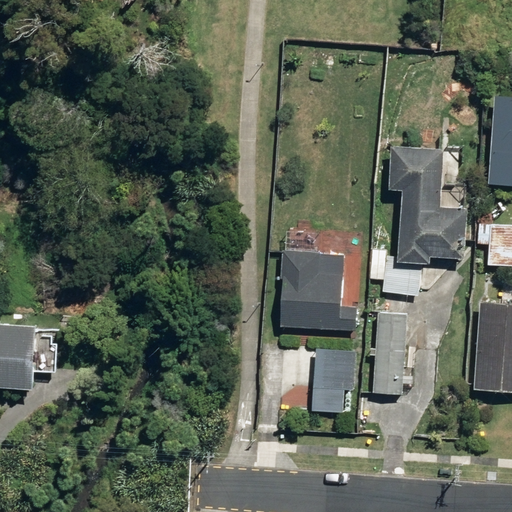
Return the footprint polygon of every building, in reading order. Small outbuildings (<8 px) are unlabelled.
[(312,68),(338,70),(340,52),(314,50),(312,68)] [(490,183),(511,184),(511,98),(496,97),(490,183)] [(385,290),(420,293),(423,258),(432,258),(433,252),(466,254),(469,205),(442,203),(446,146),(394,142),(391,184),(406,185),(401,253),(388,252),(388,247),(374,246),(371,276),(386,277),(385,290)] [(489,225),(480,224),(478,243),(488,244),(489,225)] [(489,264),(511,265),(511,225),(492,224),(489,264)] [(283,278),(281,326),(355,330),(356,308),(341,306),(343,255),(284,252),(281,278),(283,278)] [(477,385),(511,387),(511,299),(483,298),(477,385)] [(376,390),(405,391),(405,384),(414,385),(415,365),(406,364),(409,311),(381,309),(376,390)] [(0,320),(0,384),(43,387),(44,370),(64,371),(66,329),(47,328),(47,324),(0,320)] [(299,412),(302,345),(265,343),(261,426),(280,427),(281,411),(299,412)] [(354,354),(314,352),(312,410),(340,411),(341,388),(353,388),(354,354)]
